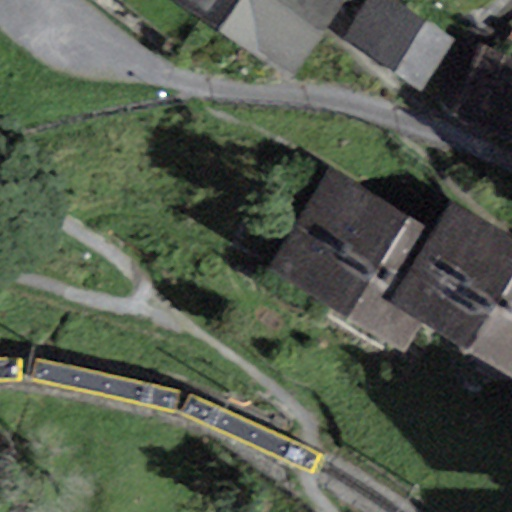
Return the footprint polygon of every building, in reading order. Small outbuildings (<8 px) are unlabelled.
[(215,0),(211,7),(290,60),(330,0),(215,0)] [(376,0),(358,27),(423,75),(446,43),(385,0),(376,0)] [(465,104),(499,119),(511,90),(511,63),(487,53),(465,104)] [(511,90),(499,119),(511,124),(511,90)] [(417,292),(441,253),(339,191),(297,254),(294,259),(399,324),(400,319),(417,292)] [(441,253),(417,292),(511,352),(511,256),(459,224),(441,253)]
